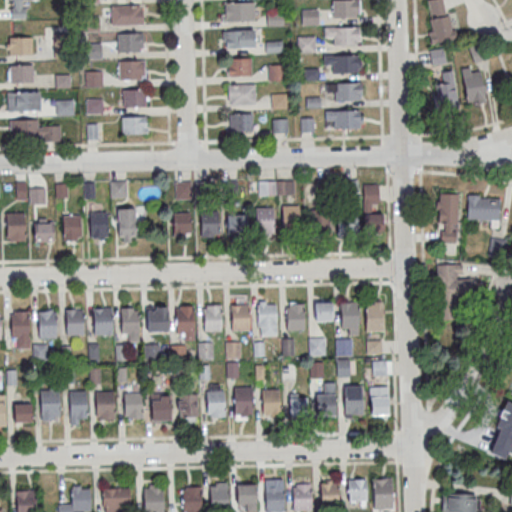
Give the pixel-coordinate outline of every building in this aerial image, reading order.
[(10,0),(11,19),(26,18),(25,0),(10,0)] [(358,0),(332,0),(332,17),(358,17),(358,0)] [(445,0),(424,0),(432,43),(453,39),(445,0)] [(222,21),(253,21),(253,2),(222,2),(222,21)] [(142,4),(110,4),(110,25),(142,25),(142,4)] [(318,24),(318,8),(302,8),(302,24),(318,24)] [(324,27),(324,37),(332,37),(332,44),(358,44),(358,27),(324,27)] [(222,47),(253,47),(253,30),(222,30),(222,47)] [(143,31),(116,31),(116,52),(143,52),(143,31)] [(314,35),(297,35),(297,52),(314,52),(314,35)] [(32,54),(32,36),(6,36),(6,54),(32,54)] [(266,41),(266,52),(281,51),(281,41),(266,41)] [(444,63),(444,49),(430,49),(430,63),(444,63)] [(333,72),(360,72),(360,54),(322,54),(322,64),(333,64),(333,72)] [(227,75),(250,75),(250,58),(227,58),(227,75)] [(143,60),(116,60),(116,79),(143,79),(143,60)] [(33,64),(8,64),(8,82),(33,82),(33,64)] [(267,80),(283,80),(283,64),(267,64),(267,80)] [(485,101),(479,64),(460,67),(466,104),(485,101)] [(456,108),(452,69),(441,70),(443,82),(432,84),(435,111),(456,108)] [(102,70),(84,70),(84,85),(102,85),(102,70)] [(360,82),(325,82),(325,91),(333,91),(333,99),(360,99),(360,82)] [(253,103),(253,84),(226,84),(226,103),(253,103)] [(145,107),(145,89),(125,89),(125,107),(145,107)] [(6,90),(6,111),(41,111),(41,90),(6,90)] [(286,94),(271,94),(271,107),(286,107),(286,94)] [(55,98),(55,115),(74,115),(74,98),(55,98)] [(86,113),(100,113),(100,98),(86,98),(86,113)] [(333,127),(361,127),(361,110),(324,110),(324,119),(333,119),(333,127)] [(251,113),(228,113),(228,131),(251,131),(251,113)] [(121,116),(121,133),(146,133),(146,116),(121,116)] [(272,132),(286,132),(286,118),(272,118),(272,132)] [(312,130),(312,118),(300,118),(301,130),(312,130)] [(59,141),(59,124),(39,124),(39,120),(9,120),(9,141),(59,141)] [(357,179),(341,179),(341,196),(357,196),(357,179)] [(126,180),(108,180),(108,197),(126,197),(126,180)] [(220,180),(220,199),(237,199),(237,180),(220,180)] [(292,195),(292,180),(257,180),(257,195),(292,195)] [(16,199),(25,199),(25,181),(16,181),(16,199)] [(174,199),(191,199),(191,181),(174,181),(174,199)] [(376,184),(363,184),(363,233),(382,233),(382,213),(376,213),(376,184)] [(45,187),(28,187),(28,204),(45,204),(45,187)] [(437,241),(456,241),(456,192),(437,192),(437,241)] [(498,195),(467,195),(467,219),(498,219),(498,195)] [(282,205),(300,204),(300,230),(283,230),(282,205)] [(255,207),(273,206),(274,232),(256,232),(255,207)] [(116,208),(116,241),(135,241),(135,208),(116,208)] [(329,233),(329,208),(309,208),(309,233),(329,233)] [(338,210),(356,209),(357,234),(339,235),(338,210)] [(200,211),(218,210),(219,235),(201,236),(200,211)] [(6,212),(23,211),(24,237),(6,237),(6,212)] [(89,211),(107,211),(108,236),(90,237),(89,211)] [(173,211),(190,211),(191,236),(173,237),(173,211)] [(62,214),(80,213),(81,239),(63,239),(62,214)] [(226,213),(226,233),(247,233),(247,213),(226,213)] [(54,241),(54,217),(33,217),(33,241),(54,241)] [(436,264),(437,319),(470,319),(469,277),(461,277),(461,263),(436,264)] [(314,301),(332,300),(332,319),(315,320),(314,301)] [(340,301),(358,301),(359,326),(341,327),(340,301)] [(257,303),(275,303),(276,328),(258,329),(257,303)] [(364,304),(382,303),(383,329),(365,329),(364,304)] [(149,305),(167,304),(168,330),(150,330),(149,305)] [(231,304),(248,304),(249,329),(231,329),(231,304)] [(286,304),(303,304),(304,329),(286,329),(286,304)] [(203,306),(221,305),(221,330),(204,331),(203,306)] [(175,306),(193,306),(194,331),(176,332),(175,306)] [(93,308),(111,307),(112,333),(94,333),(93,308)] [(120,307),(138,307),(139,332),(121,333),(120,307)] [(65,309),(83,308),(84,333),(66,334),(65,309)] [(10,310),(28,310),(29,347),(17,348),(17,335),(11,336),(10,310)] [(38,312),(55,311),(56,336),(38,337),(38,312)] [(308,337),(324,337),(325,354),(308,354),(308,337)] [(281,338),(293,338),(293,353),(281,354),(281,338)] [(335,338),(347,338),(347,353),(335,353),(335,338)] [(366,340),(381,340),(381,353),(366,353),(366,340)] [(225,341),(237,341),(237,356),(225,357),(225,341)] [(252,341),(264,341),(264,356),(252,356),(252,341)] [(87,342),(98,342),(98,359),(88,359),(87,342)] [(197,342),(209,342),(209,357),(197,357),(197,342)] [(32,343),(46,343),(47,359),(32,360),(32,343)] [(143,344),(155,343),(156,359),(144,359),(143,344)] [(60,345),(70,344),(71,361),(60,361),(60,345)] [(114,344),(126,344),(127,359),(115,360),(114,344)] [(336,360),(348,359),(349,375),(337,375),(336,360)] [(371,360),(385,360),(385,375),(372,376),(371,360)] [(309,361),(321,361),(322,376),(310,377),(309,361)] [(225,362),(237,362),(238,377),(226,377),(225,362)] [(255,364),(267,364),(267,379),(255,379),(255,364)] [(116,366),(126,366),(126,383),(116,383),(116,366)] [(33,367),(43,367),(44,383),(34,384),(33,367)] [(88,367),(100,367),(101,382),(89,382),(88,367)] [(61,368),(74,368),(75,382),(61,383),(61,368)] [(6,369),(16,369),(16,385),(6,385),(6,369)] [(41,390),(49,389),(49,383),(58,383),(59,414),(41,415),(41,390)] [(233,386),(251,386),(252,411),(234,411),(233,386)] [(370,388),(387,387),(388,413),(370,413),(370,388)] [(262,389),(279,388),(280,413),(262,414),(262,389)] [(344,388),(362,388),(362,413),(345,413),(344,388)] [(68,391),(86,390),(87,415),(69,416),(68,391)] [(95,391),(113,390),(113,415),(96,416),(95,391)] [(206,390),(224,390),(224,415),(207,416),(206,390)] [(123,391),(141,391),(142,416),(124,417),(123,391)] [(317,392),(334,391),(335,417),(317,417),(317,392)] [(176,393),(176,419),(196,419),(196,393),(176,393)] [(150,394),(150,420),(170,420),(170,394),(150,394)] [(307,417),(307,395),(288,395),(288,417),(307,417)] [(14,402),(31,402),(32,420),(14,421),(14,402)] [(511,433),(511,405),(506,403),(496,426),(511,433)] [(372,476),(372,508),(391,508),(391,476),(372,476)] [(366,478),(347,478),(347,502),(366,502),(366,478)] [(338,503),(338,479),(319,479),(319,503),(338,503)] [(311,509),(311,481),(291,481),(291,509),(311,509)] [(209,482),(209,506),(227,506),(227,482),(209,482)] [(264,482),(264,511),(283,511),(283,482),(264,482)] [(233,502),(245,502),(245,511),(256,511),(256,483),(233,483),(233,502)] [(90,511),(90,486),(69,486),(69,504),(57,504),(56,511),(83,511),(90,511)] [(181,511),(201,511),(201,486),(181,487),(181,511)] [(161,511),(162,487),(142,487),(141,511),(161,511)] [(102,489),(101,511),(128,511),(129,489),(102,489)] [(15,511),(34,511),(34,491),(15,491),(15,511)] [(441,511),(478,511),(478,493),(442,493),(441,511)]
